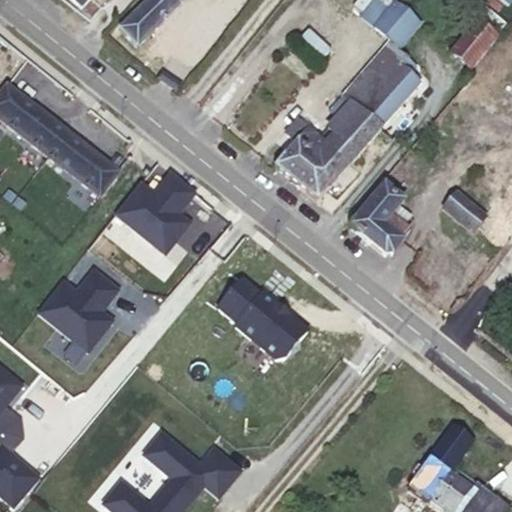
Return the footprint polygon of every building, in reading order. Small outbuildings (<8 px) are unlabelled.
[(71,0),(81,8),(88,0),(71,0)] [(150,0),(119,31),(136,49),(185,0),(150,0)] [(378,1),(375,0),(374,0),(371,4),(397,26),(406,15),(393,4),(389,10),(378,1)] [(396,0),(379,0),(378,1),(389,10),(393,4),(396,0)] [(511,0),(496,0),(508,9),(511,2),(511,0)] [(371,4),(359,18),(398,50),(409,37),(397,26),(371,4)] [(419,25),(406,15),(397,26),(409,37),(419,25)] [(470,73),(497,38),(476,21),(449,55),(470,73)] [(30,61),(0,37),(0,61),(18,75),(30,61)] [(342,98),(350,105),(351,104),(396,53),(388,46),(342,98)] [(411,48),(402,58),(415,69),(423,59),(411,48)] [(364,116),(380,130),(419,86),(409,77),(415,69),(402,58),(396,53),(351,104),(364,116)] [(0,96),(0,122),(100,199),(119,174),(19,97),(26,88),(14,78),(0,96)] [(329,113),(337,120),(350,105),(342,98),(329,113)] [(296,143),(274,170),(299,190),(364,116),(351,104),(350,105),(337,120),(329,129),(334,135),(326,144),(320,139),(308,129),(296,143)] [(299,190),(316,204),(380,130),(364,116),(299,190)] [(286,135),(296,143),(308,129),(298,121),(286,135)] [(334,135),(329,129),(320,139),(326,144),(334,135)] [(194,195),(170,175),(157,191),(163,195),(158,202),(138,186),(114,216),(164,256),(188,225),(175,215),(180,208),(182,210),(194,195)] [(349,229),(385,257),(391,256),(401,243),(400,243),(408,233),(390,218),(402,203),(383,187),(349,229)] [(485,220),(455,195),(442,211),(473,236),(485,220)] [(510,240),(511,237),(511,195),(490,223),(510,240)] [(116,292),(92,273),(80,288),(85,293),(81,299),(61,284),(36,314),(86,354),(110,323),(97,312),(102,306),(104,308),(116,292)] [(235,329),(276,362),(285,361),(308,333),(263,295),(261,298),(242,282),(218,310),(237,326),(235,329)] [(0,371),(0,411),(20,388),(0,371)] [(454,511),(470,490),(449,474),(470,445),(451,430),(391,511),(421,511),(429,502),(443,511),(454,511)] [(103,508),(108,511),(184,511),(204,489),(219,501),(240,475),(214,453),(201,469),(162,437),(144,458),(173,482),(149,510),(121,487),(103,508)] [(2,449),(0,451),(0,498),(15,511),(40,481),(2,449)]
